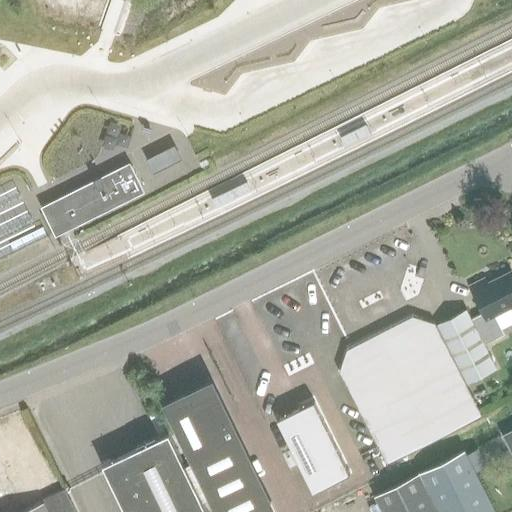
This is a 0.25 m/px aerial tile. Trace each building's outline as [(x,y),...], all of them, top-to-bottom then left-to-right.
[(172,146),(145,159),(152,172),(179,159),(172,146)] [(131,166),(129,162),(101,176),(103,180),(131,166)] [(59,202),(70,222),(113,201),(115,205),(129,198),(127,194),(142,187),(131,166),(103,180),(101,176),(100,175),(93,179),(93,180),(95,184),(59,202)] [(95,184),(93,180),(50,201),(40,206),(55,235),(64,231),(115,205),(113,201),(70,222),(59,202),(95,184)] [(127,194),(129,198),(144,191),(142,187),(127,194)] [(511,307),(511,276),(510,273),(486,283),(483,279),(468,287),(483,314),(470,321),(466,312),(438,326),(467,383),(494,369),(483,346),(503,336),(493,317),(511,307)] [(346,349),(339,371),(387,464),(482,415),(435,323),(412,315),(346,349)] [(272,511),(211,383),(166,404),(218,511),(272,511)] [(348,474),(313,401),(276,419),(311,492),(348,474)] [(206,511),(168,433),(169,433),(168,431),(102,463),(125,511),(206,511)] [(511,431),(502,437),(511,455),(511,431)] [(493,511),(463,451),(370,498),(377,511),(493,511)] [(24,511),(9,481),(0,485),(0,511),(24,511)]
